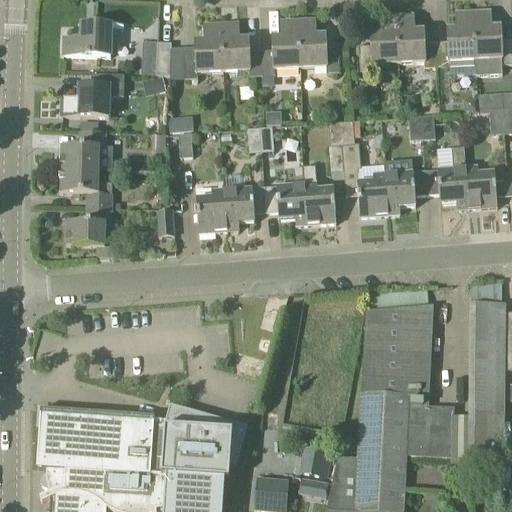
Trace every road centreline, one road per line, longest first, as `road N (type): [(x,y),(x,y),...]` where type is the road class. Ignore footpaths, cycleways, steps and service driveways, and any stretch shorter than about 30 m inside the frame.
road 1 (residential): [(9,289),(511,252)]
road 2 (tertiary): [(9,289),(14,0)]
road 3 (tertiary): [(8,511),(9,289)]
